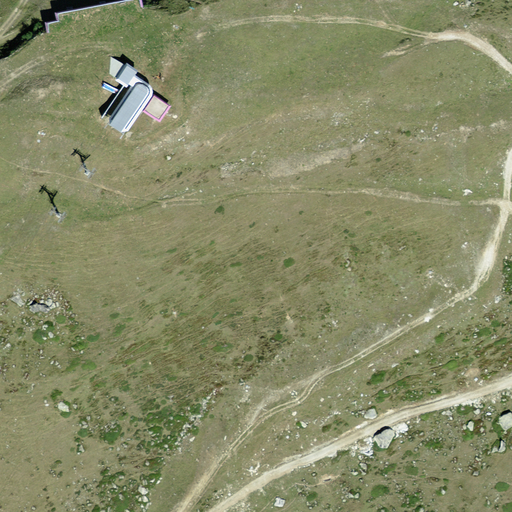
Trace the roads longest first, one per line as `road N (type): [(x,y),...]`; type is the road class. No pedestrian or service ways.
road 1 (track): [(511,73),(464,39),(391,24),(252,18),(196,36),(137,93)]
road 2 (track): [(0,85),(55,52),(121,44),(147,72),(137,93)]
